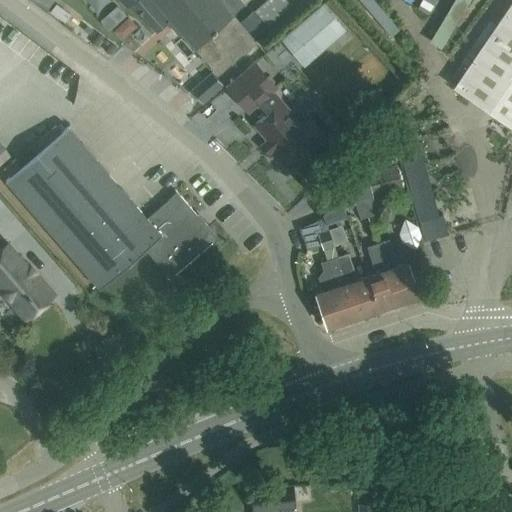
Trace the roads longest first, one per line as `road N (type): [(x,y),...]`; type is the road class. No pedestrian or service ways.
road 1 (unclassified): [(291,284),(278,235),(221,164),(17,0)]
road 2 (residential): [(0,494),(69,455),(201,317),(291,284)]
road 3 (tertiary): [(103,479),(318,389)]
road 4 (tertiary): [(318,389),(386,364),(511,340)]
road 5 (residential): [(427,306),(310,346)]
